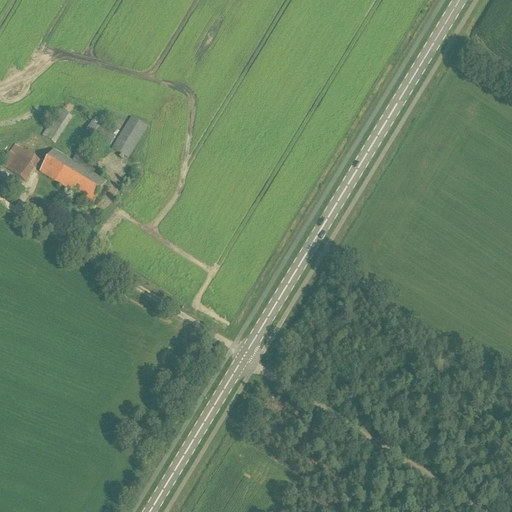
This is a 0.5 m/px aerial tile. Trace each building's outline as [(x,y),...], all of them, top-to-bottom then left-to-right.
[(54,144),(72,117),(59,109),(42,136),(54,144)] [(128,159),(147,127),(130,117),(111,149),(128,159)] [(109,147),(118,132),(95,118),(85,133),(109,147)] [(0,165),(25,183),(40,162),(15,144),(0,165)] [(100,161),(79,148),(71,160),(53,149),(38,172),(78,198),(80,195),(93,203),(105,182),(92,174),(100,161)]
